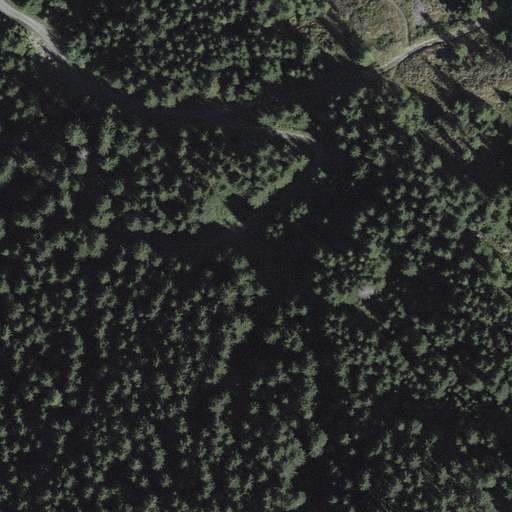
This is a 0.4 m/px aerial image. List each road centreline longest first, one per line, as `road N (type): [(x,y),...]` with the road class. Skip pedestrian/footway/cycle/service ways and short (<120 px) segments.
road 1 (track): [(0,1),(51,32),(72,78),(153,110),(310,140),(319,155)]
road 2 (track): [(201,115),(361,78),(511,8)]
road 3 (track): [(236,231),(183,249),(73,222),(0,245)]
